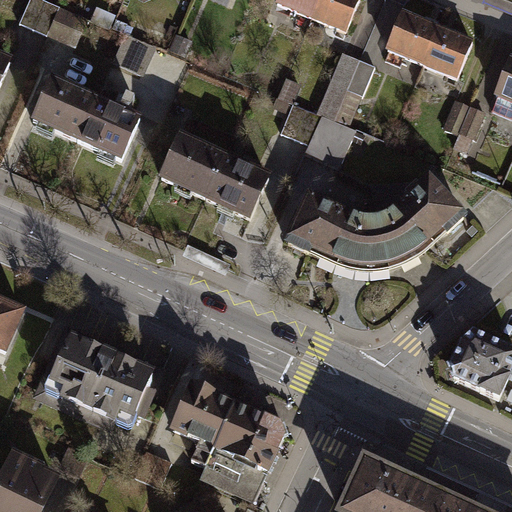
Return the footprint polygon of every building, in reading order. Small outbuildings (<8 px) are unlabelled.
[(47,0),(36,0),(25,27),(52,38),(65,8),(47,0)] [(284,0),(281,7),(316,22),(325,0),(284,0)] [(325,0),(316,22),(351,36),(366,0),(364,0),(325,0)] [(65,8),(52,38),(79,50),(92,20),(65,8)] [(392,54),(427,68),(442,32),(407,18),(392,54)] [(427,68),(462,83),(477,47),(442,32),(427,68)] [(132,35),(119,66),(146,78),(160,47),(132,35)] [(195,45),(180,39),(174,54),(189,60),(195,45)] [(360,63),(343,55),(318,116),(335,123),(360,63)] [(0,92),(11,66),(0,61),(0,92)] [(511,61),(511,62),(497,97),(500,99),(493,114),(511,121),(511,61)] [(360,63),(335,123),(348,129),(374,68),(360,63)] [(280,100),(294,106),(302,87),(288,81),(280,100)] [(35,125),(78,144),(96,104),(53,85),(35,125)] [(78,144),(122,164),(141,123),(96,104),(78,144)] [(459,104),(447,131),(460,137),(472,109),(459,104)] [(318,116),(297,107),(285,136),(311,146),(307,156),(341,170),(345,161),(357,132),(348,129),(335,123),(318,116)] [(472,109),(460,137),(454,150),(463,154),(469,141),(473,142),(485,114),(472,109)] [(163,181),(206,201),(225,161),(182,141),(163,181)] [(206,201),(251,222),(270,182),(225,161),(206,201)] [(388,220),(380,222),(389,266),(402,263),(414,257),(424,249),(444,231),(448,235),(464,220),(431,183),(400,211),(395,216),(388,220)] [(312,250),(334,260),(352,266),(370,269),(389,266),(380,222),(371,224),(361,223),(352,220),(310,200),(288,246),(309,255),(312,250)] [(0,303),(0,353),(6,356),(24,314),(0,303)] [(164,378),(71,337),(43,400),(112,431),(121,410),(145,421),(164,378)] [(463,347),(451,370),(456,381),(500,401),(511,373),(511,353),(474,337),(463,347)] [(206,469),(234,408),(192,390),(174,433),(201,445),(193,463),(206,469)] [(284,440),(280,429),(234,408),(206,469),(200,482),(254,506),(284,440)] [(173,466),(148,454),(136,479),(161,491),(173,466)] [(41,472),(14,459),(0,487),(0,511),(41,511),(56,484),(43,478),(41,472)] [(470,511),(389,474),(366,463),(342,511),(470,511)]
